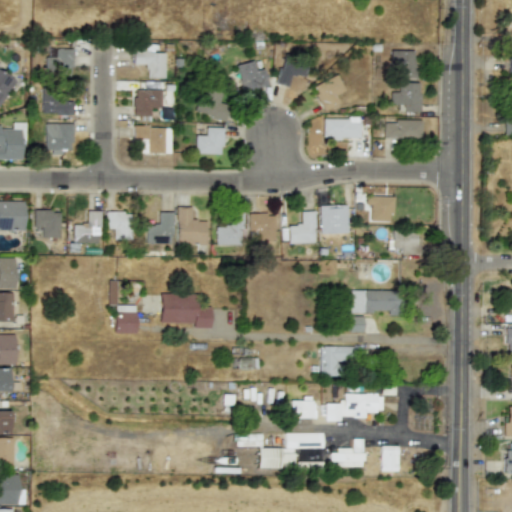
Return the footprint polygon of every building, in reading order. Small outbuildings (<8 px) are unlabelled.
[(71,48),(53,48),(53,57),(44,57),(44,69),(52,69),(52,74),(71,75),(71,48)] [(412,50),(388,51),(389,77),(413,77),(412,50)] [(162,51),(131,52),(131,64),(144,64),(144,78),(162,77),(162,51)] [(274,84),(286,86),(289,74),(302,77),(304,65),(279,60),(274,84)] [(266,86),(262,68),(253,70),(252,61),(235,64),(239,91),(266,86)] [(0,103),(13,79),(0,72),(0,103)] [(322,111),(337,103),(333,95),(342,90),(334,74),(310,87),(322,111)] [(417,112),(418,83),(396,82),(396,92),(387,92),(387,104),(402,105),(402,112),(417,112)] [(132,116),(148,115),(148,107),(159,107),(159,89),(131,90),(132,116)] [(193,113),(223,119),(226,104),(217,102),(219,94),(198,89),(193,113)] [(71,115),(71,98),(40,97),(39,114),(71,115)] [(501,135),(511,134),(511,105),(511,117),(501,117),(501,135)] [(357,139),(357,118),(321,118),(320,138),(357,139)] [(418,119),(380,120),(381,139),(419,138),(418,119)] [(0,159),(21,159),(21,123),(13,123),(13,128),(0,128),(0,159)] [(71,123),(43,123),(43,150),(70,150),(71,123)] [(145,152),(168,153),(168,126),(131,126),(131,139),(145,139),(145,152)] [(203,135),(194,135),(193,153),(220,154),(221,128),(204,127),(203,135)] [(367,220),(389,221),(390,196),(363,195),(363,204),(368,204),(367,220)] [(21,201),(0,201),(0,230),(22,230),(21,201)] [(174,207),(174,243),(203,243),(203,220),(188,220),(188,207),(174,207)] [(58,237),(57,210),(31,210),(31,227),(39,227),(39,237),(58,237)] [(97,241),(96,211),(83,211),(83,224),(70,224),(70,242),(97,241)] [(129,239),(130,212),(103,211),(102,228),(111,229),(111,239),(129,239)] [(312,242),(311,211),(299,211),(299,225),(286,225),(286,243),(312,242)] [(143,244),(170,243),(169,212),(156,212),(156,224),(142,225),(143,244)] [(240,213),(226,212),(226,226),(213,226),(213,244),(239,245),(240,213)] [(273,214),(247,213),(246,232),(258,233),(258,240),(272,240),(273,214)] [(398,254),(416,254),(417,232),(389,231),(389,247),(398,247),(398,254)] [(12,257),(0,257),(0,288),(12,289),(12,257)] [(395,315),(395,290),(347,291),(347,312),(385,311),(385,315),(395,315)] [(10,292),(0,292),(0,322),(10,322),(10,292)] [(207,327),(208,306),(193,306),(194,294),(157,293),(156,322),(190,323),(190,327),(207,327)] [(133,305),(111,305),(112,332),(133,332),(133,305)] [(360,316),(345,317),(345,332),(361,332),(360,316)] [(511,354),(511,328),(503,328),(503,344),(507,344),(507,354),(511,354)] [(13,334),(0,334),(0,364),(12,365),(13,334)] [(317,375),(342,374),(342,360),(352,360),(352,346),(317,346),(317,375)] [(0,391),(8,391),(7,368),(0,368),(0,391)] [(379,412),(380,394),(341,393),(341,401),(339,401),(338,416),(363,417),(363,412),(379,412)] [(288,418),(313,418),(312,400),(288,401),(288,418)] [(338,421),(338,404),(323,403),(323,420),(338,421)] [(511,406),(505,406),(505,423),(502,423),(502,436),(511,436),(511,406)] [(256,447),(256,467),(296,467),(296,463),(292,463),(292,448),(321,448),(321,433),(284,433),(284,447),(256,447)] [(10,438),(0,437),(0,466),(9,466),(10,438)] [(361,466),(360,439),(350,439),(350,449),(327,450),(328,467),(361,466)] [(501,471),(511,471),(511,442),(508,442),(508,450),(502,450),(501,471)] [(395,446),(378,446),(378,470),(395,471),(395,446)] [(0,504),(21,504),(21,491),(15,491),(15,476),(0,476),(0,504)]
